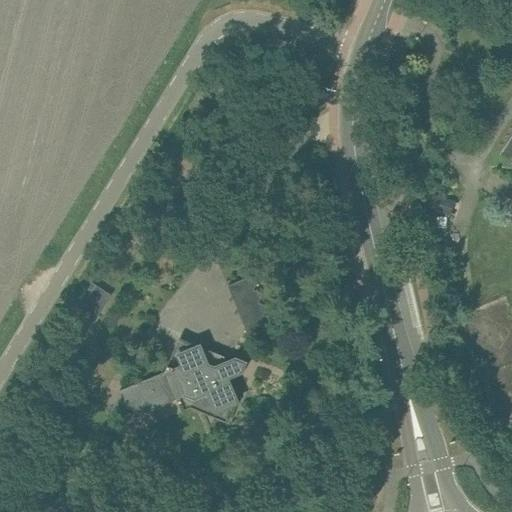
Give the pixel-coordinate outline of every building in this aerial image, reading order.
[(511,140),(503,154),(511,159),(511,140)] [(450,215),(455,201),(434,194),(429,208),(450,215)] [(256,278),(231,286),(247,337),(272,329),(256,278)] [(111,295),(92,283),(75,311),(94,323),(111,295)] [(120,391),(112,411),(131,419),(177,400),(184,397),(195,402),(207,397),(213,412),(231,420),(239,402),(230,380),(243,374),(248,362),(236,358),(226,361),(214,366),(209,364),(202,347),(184,340),(177,358),(172,356),(165,372),(120,391)]
